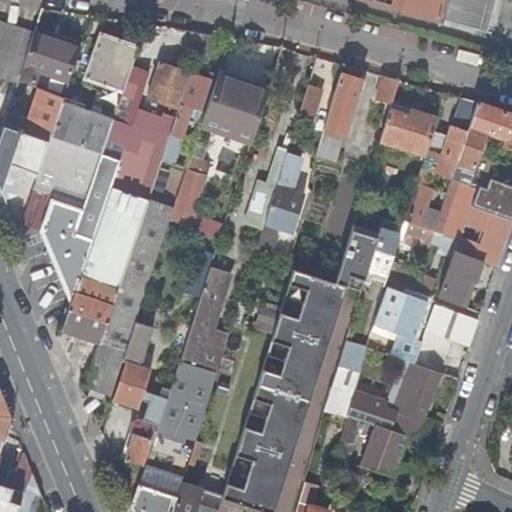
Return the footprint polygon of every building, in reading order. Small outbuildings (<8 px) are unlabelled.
[(368,0),(477,28),(485,0),(368,0)] [(34,32),(0,21),(0,78),(17,84),(19,81),(19,79),(19,77),(22,68),(34,32)] [(81,48),(34,32),(22,68),(19,77),(19,79),(39,87),(44,75),(68,84),(70,78),(81,48)] [(156,36),(143,32),(138,48),(136,54),(149,58),(156,36)] [(207,65),(216,35),(203,33),(194,61),(207,65)] [(93,99),(117,107),(136,54),(138,48),(100,35),(85,78),(98,83),(93,99)] [(170,108),(177,110),(190,72),(159,61),(146,99),(170,108)] [(361,78),(363,71),(353,68),(351,74),(361,78)] [(212,79),(190,72),(177,110),(175,117),(170,132),(161,159),(174,163),(193,106),(202,110),(212,79)] [(268,90),(217,73),(201,122),(252,139),(268,90)] [(360,81),(340,75),(321,136),(319,141),(339,147),(360,81)] [(377,98),(391,103),(399,81),(398,81),(383,76),(377,98)] [(29,94),(32,86),(19,81),(17,84),(16,89),(29,94)] [(320,87),(308,83),(301,107),(313,110),(320,87)] [(29,148),(44,154),(50,136),(62,102),(63,98),(42,90),(33,121),(27,118),(22,133),(3,126),(0,134),(0,189),(0,190),(3,183),(11,186),(18,167),(22,168),(29,148)] [(442,158),(426,153),(425,156),(421,170),(452,179),(477,103),(461,99),(442,158)] [(113,119),(62,102),(50,136),(101,153),(113,119)] [(511,113),(477,103),(452,179),(462,182),(477,186),(471,206),(511,218),(511,113)] [(170,108),(168,115),(175,117),(177,110),(170,108)] [(411,109),(409,116),(415,118),(417,111),(411,109)] [(415,118),(409,116),(389,110),(379,142),(425,156),(426,153),(436,117),(417,111),(415,118)] [(175,117),(168,115),(165,114),(164,117),(160,116),(155,127),(170,132),(175,117)] [(52,200),(82,210),(101,153),(50,136),(44,154),(27,203),(20,223),(41,230),(52,200)] [(208,144),(195,140),(190,155),(203,159),(208,144)] [(18,167),(11,186),(8,196),(27,203),(44,154),(29,148),(22,168),(18,167)] [(292,155),(286,152),(277,180),(264,221),(256,246),(269,251),(276,231),(270,229),(272,224),(293,231),(304,195),(284,189),(285,184),(292,186),(299,162),(291,159),(292,155)] [(189,168),(186,168),(172,208),(169,219),(169,220),(189,226),(205,175),(207,175),(209,168),(205,167),(206,161),(192,157),(189,168)] [(240,213),(264,221),(277,180),(270,178),(268,184),(251,179),(240,213)] [(448,223),(462,182),(452,179),(447,195),(438,220),(448,223)] [(448,223),(438,220),(430,241),(429,244),(454,252),(454,251),(459,240),(464,224),(471,206),(477,186),(462,182),(448,223)] [(406,233),(430,241),(438,220),(425,216),(434,191),(415,185),(403,225),(402,226),(399,235),(398,239),(404,241),(406,233)] [(60,328),(100,341),(148,199),(111,186),(92,239),(70,300),(60,328)] [(172,208),(148,199),(100,341),(85,385),(110,393),(121,360),(135,321),(169,220),(169,219),(172,208)] [(52,200),(41,230),(70,300),(92,239),(74,233),(82,210),(52,200)] [(464,224),(506,238),(511,219),(511,218),(471,206),(464,224)] [(203,217),(199,230),(220,237),(224,225),(203,217)] [(221,499),(267,511),(271,511),(346,285),(361,290),(364,281),(379,231),(353,223),(335,281),(312,274),(293,268),(290,276),(273,334),(242,432),(222,495),(221,499)] [(377,273),(387,276),(390,266),(396,245),(398,239),(399,235),(380,229),(379,231),(364,281),(370,283),(372,277),(375,278),(377,273)] [(406,233),(404,241),(428,249),(429,244),(430,241),(406,233)] [(480,247),(459,240),(454,251),(482,261),(496,266),(501,251),(481,244),(480,247)] [(482,261),(454,251),(454,252),(438,296),(456,304),(465,280),(474,284),(482,261)] [(231,271),(211,264),(191,326),(182,354),(181,357),(217,369),(228,335),(212,329),(231,271)] [(387,276),(386,277),(414,287),(419,275),(390,266),(387,276)] [(414,287),(430,293),(436,277),(420,273),(414,287)] [(419,319),(425,300),(388,287),(366,346),(404,359),(410,361),(414,363),(421,343),(422,341),(412,339),(419,319)] [(423,320),(429,302),(425,300),(419,319),(423,320)] [(442,333),(452,337),(470,343),(474,332),(478,319),(434,304),(426,329),(441,334),(442,333)] [(121,360),(125,361),(113,398),(138,407),(150,370),(141,366),(154,327),(135,321),(121,360)] [(167,349),(182,354),(191,326),(176,321),(167,349)] [(445,351),(452,337),(442,333),(441,334),(426,329),(422,341),(421,343),(445,351)] [(365,351),(344,345),(338,366),(359,372),(365,351)] [(404,359),(388,403),(386,408),(392,410),(410,361),(404,359)] [(388,403),(353,391),(347,416),(359,420),(375,425),(407,435),(435,445),(443,423),(425,417),(442,372),(414,363),(410,361),(392,410),(386,408),(388,403)] [(216,374),(179,362),(158,425),(148,457),(185,470),(187,464),(195,440),(216,374)] [(325,409),(347,416),(353,391),(359,372),(338,366),(330,392),(325,409)] [(0,450),(11,416),(0,390),(0,450)] [(125,489),(131,505),(139,483),(148,457),(158,425),(134,416),(120,458),(134,462),(125,489)] [(350,461),(359,420),(347,416),(332,469),(353,474),(356,463),(350,461)] [(407,435),(375,425),(368,444),(367,443),(366,445),(367,446),(364,452),(363,453),(363,454),(363,455),(361,462),(360,462),(359,464),(392,476),(402,479),(407,465),(397,462),(407,435)] [(202,442),(195,440),(187,464),(194,466),(202,442)] [(0,452),(0,483),(10,487),(15,471),(11,461),(0,452)] [(139,483),(177,496),(181,483),(185,470),(148,457),(139,483)] [(14,481),(25,486),(34,462),(23,458),(14,481)] [(35,511),(36,511),(42,497),(33,475),(32,474),(20,506),(35,511)] [(0,511),(17,511),(24,493),(10,487),(0,483),(0,511)] [(171,511),(177,496),(139,483),(131,505),(134,511),(171,511)] [(216,511),(221,499),(222,495),(203,489),(203,490),(181,483),(177,496),(171,511),(216,511)] [(317,487),(304,483),(296,511),(328,511),(329,510),(312,505),(317,487)]
